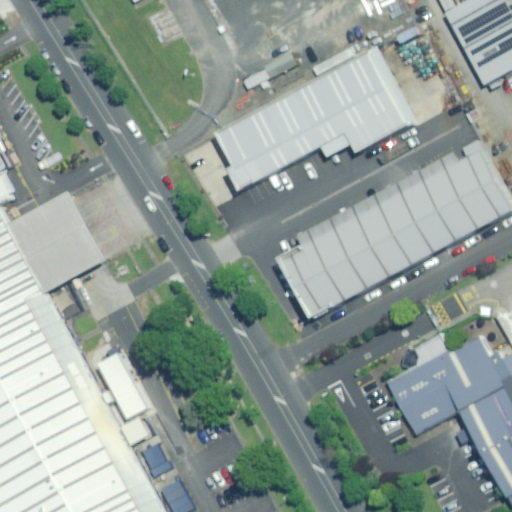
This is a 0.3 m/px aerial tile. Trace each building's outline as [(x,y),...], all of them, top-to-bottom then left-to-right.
[(511,0),(468,0),(452,9),(492,79),(511,68),(511,0)] [(427,121),(387,46),(227,132),(245,166),(239,169),(250,190),(357,134),(367,153),(427,121)] [(511,216),(511,191),(484,140),(307,236),(312,247),(290,259),(323,319),(511,216)] [(5,231),(0,221),(0,511),(158,511),(42,299),(101,267),(64,199),(5,231)] [(461,407),(511,496),(511,346),(497,355),(481,327),(389,379),(418,431),(461,407)]
